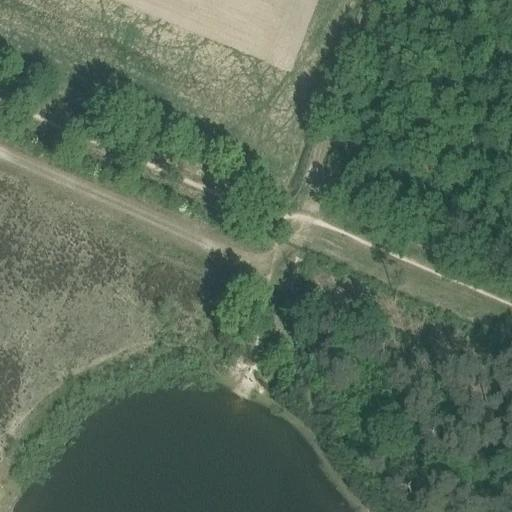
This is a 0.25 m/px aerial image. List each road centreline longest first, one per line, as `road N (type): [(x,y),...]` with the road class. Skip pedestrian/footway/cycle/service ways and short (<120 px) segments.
road 1 (track): [(0,87),(277,209),(279,222)]
road 2 (track): [(319,236),(511,321)]
